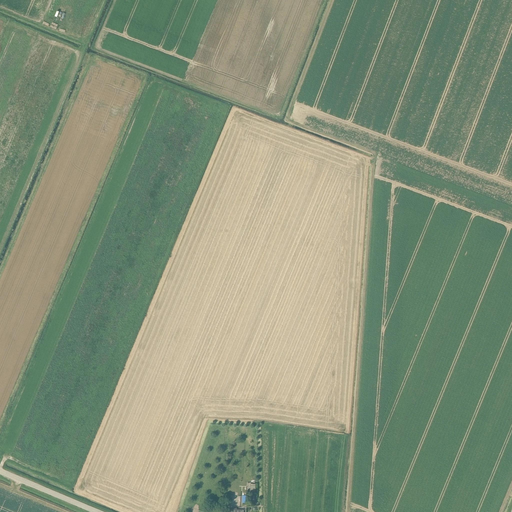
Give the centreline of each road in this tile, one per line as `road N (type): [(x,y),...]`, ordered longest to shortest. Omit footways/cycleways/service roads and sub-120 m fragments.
road 1 (track): [(364,161),(371,162),(347,511)]
road 2 (track): [(172,511),(205,421),(247,420)]
